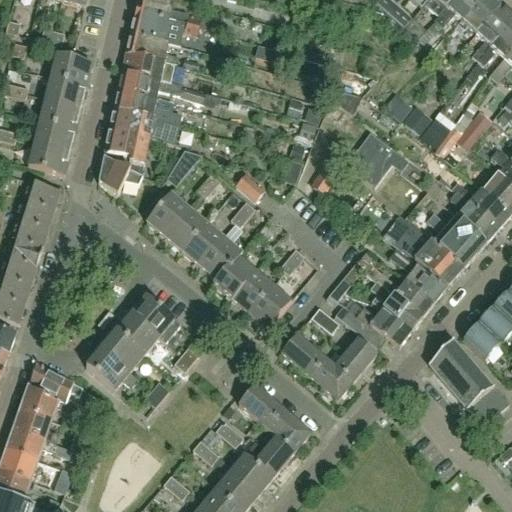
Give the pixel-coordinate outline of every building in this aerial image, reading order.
[(85,12),(87,0),(63,0),(62,6),(85,12)] [(135,16),(196,31),(198,21),(170,15),(173,3),(159,0),(138,0),(135,16)] [(228,0),(227,5),(260,15),(263,6),(243,0),(228,0)] [(387,0),(382,0),(376,7),(381,12),(389,2),(387,0)] [(432,0),(408,0),(422,11),(424,10),(432,0)] [(461,25),(485,0),(457,0),(446,12),(438,21),(435,25),(435,26),(417,43),(423,49),(441,31),(442,32),(454,19),(461,25)] [(446,12),(457,0),(432,0),(424,10),(438,21),(446,12)] [(476,38),(503,9),(493,0),(485,0),(461,25),(454,33),(460,38),(467,30),(476,38)] [(389,2),(381,12),(385,16),(394,6),(389,2)] [(394,6),(385,16),(390,20),(398,10),(394,6)] [(478,66),(511,27),(511,17),(503,9),(476,38),(485,46),(472,60),(478,66)] [(398,10),(390,20),(395,24),(403,14),(398,10)] [(383,18),(364,14),(361,30),(380,34),(383,18)] [(403,14),(395,24),(397,25),(399,28),(408,18),(403,14)] [(194,40),(196,31),(135,16),(130,38),(163,46),(166,34),(194,40)] [(408,18),(399,28),(404,32),(412,23),(412,22),(408,18)] [(416,44),(425,35),(413,24),(404,33),(416,44)] [(397,25),(391,32),(399,38),(404,32),(399,28),(397,25)] [(32,32),(20,29),(8,26),(5,38),(11,39),(28,43),(32,32)] [(505,64),(511,56),(511,27),(478,66),(461,85),(463,86),(465,82),(470,86),(496,57),(504,64),(505,64)] [(40,46),(51,49),(54,36),(43,33),(40,46)] [(64,39),(54,36),(51,49),(61,52),(64,39)] [(177,70),(179,62),(167,59),(166,60),(168,48),(163,47),(163,46),(130,38),(126,58),(164,66),(164,67),(175,70),(177,70)] [(24,63),(27,51),(15,48),(12,60),(24,63)] [(86,90),(92,67),(56,58),(50,81),(86,90)] [(171,88),(175,70),(164,67),(164,66),(126,58),(122,77),(171,88)] [(183,72),(199,77),(201,69),(186,64),(183,72)] [(218,106),(220,100),(177,90),(177,89),(171,88),(122,77),(118,95),(156,104),(158,95),(179,100),(207,111),(210,111),(212,111),(215,110),(217,108),(218,106)] [(81,113),(86,91),(86,90),(50,81),(44,104),(81,113)] [(14,102),(17,91),(5,88),(2,99),(14,102)] [(25,105),(28,93),(17,91),(14,102),(25,105)] [(154,116),(156,104),(118,95),(114,114),(162,125),(162,126),(179,131),(180,122),(154,116)] [(384,113),(387,116),(400,127),(412,113),(396,99),(384,113)] [(75,135),(81,113),(44,104),(39,126),(75,135)] [(308,113),(304,125),(318,130),(322,120),(322,118),(308,113)] [(416,113),(403,129),(419,141),(432,126),(416,113)] [(162,126),(162,125),(114,114),(110,134),(148,142),(152,143),(176,148),(179,131),(162,126)] [(511,121),(505,115),(497,124),(504,130),(511,121)] [(435,123),(420,142),(435,154),(450,135),(435,123)] [(69,157),(75,135),(39,126),(33,148),(69,157)] [(296,141),(293,148),(309,154),(317,130),(303,126),(298,141),(296,141)] [(467,156),(485,133),(476,126),(457,149),(467,156)] [(142,170),(147,147),(151,148),(152,143),(148,142),(110,134),(105,157),(129,163),(128,167),(142,170)] [(435,160),(443,166),(461,140),(453,134),(435,160)] [(14,149),(17,138),(6,135),(3,147),(14,149)] [(345,172),(374,195),(398,162),(369,140),(345,172)] [(64,180),(69,157),(33,148),(27,171),(64,180)] [(293,150),(289,164),(301,167),(305,154),(293,150)] [(511,168),(510,167),(510,166),(497,154),(491,161),(504,173),(497,179),(511,191),(511,168)] [(176,192),(202,161),(184,155),(167,184),(176,192)] [(138,190),(142,182),(143,182),(144,181),(104,162),(103,162),(98,187),(116,203),(124,187),(138,190)] [(310,193),(322,201),(336,182),(323,173),(310,193)] [(246,176),(235,189),(254,206),(265,193),(246,176)] [(219,186),(210,178),(203,187),(212,195),(219,186)] [(511,191),(497,179),(485,193),(511,215),(511,191)] [(55,213),(60,196),(59,196),(27,186),(22,203),(55,213)] [(204,204),(212,195),(203,187),(195,196),(204,204)] [(511,219),(481,195),(474,202),(457,188),(452,193),(456,197),(460,200),(498,234),(511,219)] [(498,234),(460,200),(456,197),(450,204),(462,215),(457,221),(486,247),(498,234)] [(164,242),(188,214),(170,199),(146,227),(164,242)] [(49,230),(55,213),(22,203),(16,219),(49,230)] [(254,215),(245,207),(237,216),(247,224),(254,215)] [(182,257),(206,229),(188,214),(164,242),(182,257)] [(239,233),(247,224),(237,216),(230,225),(239,233)] [(462,274),(433,247),(428,242),(406,226),(397,218),(381,239),(447,291),(462,274)] [(44,246),(49,230),(16,219),(11,236),(44,246)] [(486,247),(457,221),(447,232),(442,228),(437,235),(441,239),(433,247),(462,274),(486,247)] [(199,272),(223,243),(206,229),(182,257),(199,272)] [(266,246),(274,237),(264,229),(257,239),(266,246)] [(39,263),(44,246),(11,236),(6,252),(39,263)] [(241,259),(223,243),(199,272),(216,285),(238,262),(241,259)] [(34,279),(39,263),(6,252),(1,269),(34,279)] [(296,272),(304,262),(295,255),(287,264),(296,272)] [(445,294),(395,255),(389,263),(410,280),(405,287),(433,309),(443,295),(444,295),(445,294)] [(255,276),(238,262),(216,285),(213,289),(231,305),(255,276)] [(433,309),(405,287),(399,294),(373,273),(360,263),(355,270),(362,276),(367,281),(376,287),(421,323),(422,323),(422,322),(433,309)] [(289,281),(296,272),(287,264),(279,273),(289,281)] [(0,286),(29,296),(34,279),(1,269),(0,272),(0,286)] [(349,291),(362,276),(355,270),(353,272),(342,285),(349,291)] [(249,320),(273,291),(255,276),(231,305),(249,320)] [(336,307),(349,291),(342,285),(329,301),(336,307)] [(0,305),(24,312),(29,296),(0,286),(0,305)] [(421,323),(376,287),(370,294),(388,308),(385,312),(382,309),(379,313),(410,337),(421,323),(422,323),(421,323)] [(267,335),(291,306),(273,291),(249,320),(267,335)] [(511,300),(508,296),(493,312),(511,330),(511,300)] [(181,330),(168,319),(145,300),(131,317),(130,315),(129,316),(131,318),(130,318),(159,342),(166,348),(181,330)] [(0,323),(18,330),(24,312),(0,305),(0,323)] [(410,337),(379,313),(378,314),(381,317),(375,325),(363,315),(363,314),(354,307),(348,315),(343,311),(335,321),(376,353),(385,341),(399,352),(400,351),(410,337)] [(511,335),(511,330),(493,312),(478,328),(500,349),(511,335)] [(331,339),(339,329),(319,313),(311,323),(331,339)] [(159,342),(130,318),(129,319),(128,318),(127,318),(129,320),(115,336),(144,360),(159,342)] [(500,349),(478,328),(463,344),(484,365),(500,349)] [(0,355),(8,359),(15,339),(0,333),(0,355)] [(144,360),(115,336),(102,352),(101,350),(100,351),(101,352),(101,354),(129,377),(144,360)] [(324,364),(320,360),(296,340),(280,359),(309,383),(324,364)] [(352,388),(376,360),(357,344),(342,362),(334,372),(352,388)] [(508,411),(452,344),(429,369),(460,407),(461,406),(483,432),(508,411)] [(352,388),(334,372),(342,362),(329,350),(320,360),(324,364),(309,383),(337,406),(352,388)] [(198,361),(188,352),(181,361),(191,369),(198,361)] [(129,377),(101,354),(100,354),(99,353),(98,354),(99,355),(86,372),(114,396),(122,387),(131,394),(138,385),(129,377)] [(0,374),(2,376),(8,359),(0,355),(0,374)] [(191,369),(181,361),(174,369),(184,378),(191,369)] [(82,393),(73,388),(63,382),(36,368),(29,387),(55,401),(55,402),(66,408),(70,397),(79,401),(82,393)] [(169,396),(159,387),(152,396),(162,404),(169,396)] [(51,426),(57,407),(28,391),(20,412),(51,426)] [(269,401),(268,403),(254,391),(238,409),(266,433),(282,414),(269,403),(270,402),(269,401)] [(147,423),(162,404),(152,396),(136,414),(147,423)] [(44,447),(44,445),(51,426),(20,412),(13,433),(44,447)] [(310,438),(296,426),(297,425),(297,424),(295,426),(282,414),(266,433),(276,441),(295,456),(310,438)] [(84,437),(90,424),(78,419),(72,432),(84,437)] [(243,443),(237,438),(223,427),(215,437),(235,453),(243,443)] [(76,456),(69,454),(44,445),(44,447),(13,433),(6,454),(37,467),(41,454),(77,467),(80,458),(76,456)] [(80,458),(87,439),(76,435),(69,454),(76,456),(80,458)] [(272,484),(295,456),(276,441),(254,467),(272,484)] [(209,454),(200,446),(192,455),(202,463),(209,454)] [(505,466),(511,460),(511,454),(510,451),(500,460),(505,466)] [(30,486),(37,467),(6,454),(0,470),(0,474),(29,488),(30,486)] [(219,461),(209,454),(202,463),(211,470),(219,461)] [(272,484),(254,467),(244,459),(228,478),(257,502),(272,484)] [(0,498),(23,507),(29,488),(0,474),(0,498)] [(64,499),(65,499),(69,490),(73,478),(63,474),(55,495),(64,499)] [(248,511),(257,502),(228,478),(213,496),(232,511),(248,511)] [(180,488),(171,481),(163,490),(172,498),(180,488)] [(182,505),(189,496),(180,488),(172,498),(182,505)] [(232,511),(213,496),(199,511),(232,511)] [(0,498),(0,511),(32,511),(33,510),(23,507),(0,498)]
